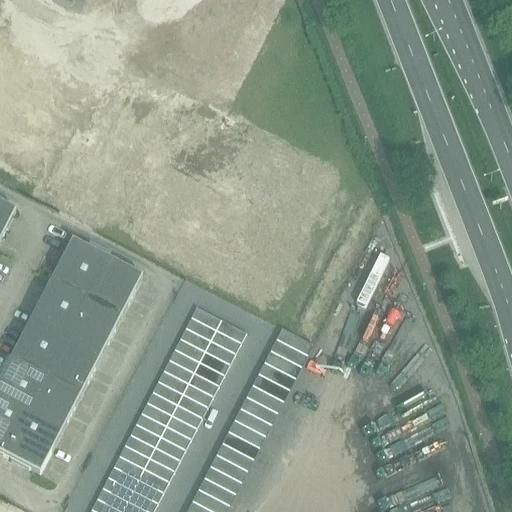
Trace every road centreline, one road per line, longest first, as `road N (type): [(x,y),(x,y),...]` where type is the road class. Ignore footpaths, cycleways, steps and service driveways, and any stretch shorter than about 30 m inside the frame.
road 1 (primary): [(390,0),(511,313)]
road 2 (primary): [(511,169),(447,0)]
